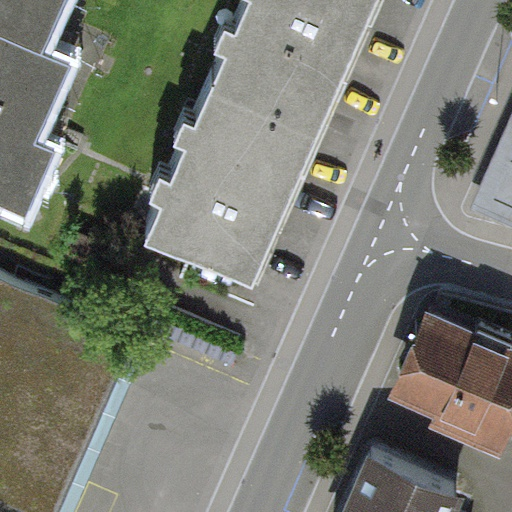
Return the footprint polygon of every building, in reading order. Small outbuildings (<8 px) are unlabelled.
[(0,0),(0,195),(28,208),(61,138),(38,127),(73,52),(48,40),(66,0),(0,0)] [(321,117),(369,0),(226,0),(199,66),(321,117)] [(261,261),(321,117),(199,66),(139,210),(261,261)] [(511,119),(480,198),(511,211),(511,119)] [(51,511),(131,324),(0,268),(0,506),(13,511),(51,511)] [(497,442),(511,407),(511,349),(424,310),(386,392),(497,442)] [(452,511),(463,490),(370,448),(341,511),(452,511)]
